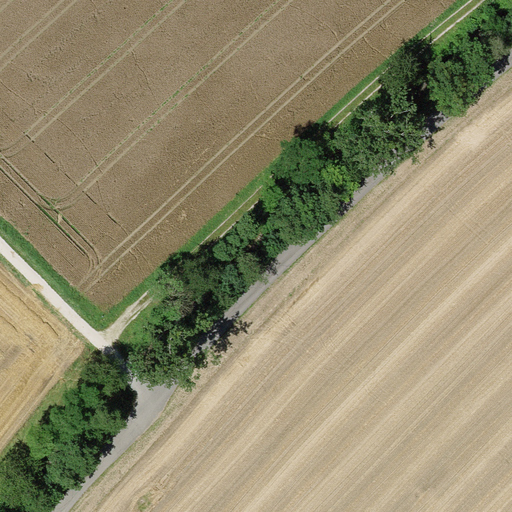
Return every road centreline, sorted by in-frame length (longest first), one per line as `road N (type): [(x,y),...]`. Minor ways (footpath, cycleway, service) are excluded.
road 1 (unclassified): [(58,511),(153,396),(287,255),(511,56)]
road 2 (track): [(108,351),(122,321),(480,0)]
road 3 (track): [(0,244),(153,396)]
